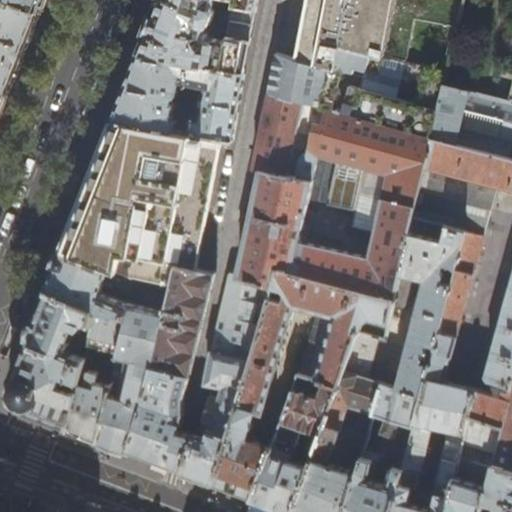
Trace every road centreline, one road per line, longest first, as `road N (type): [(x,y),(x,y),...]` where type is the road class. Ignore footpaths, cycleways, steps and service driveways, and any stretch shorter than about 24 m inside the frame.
road 1 (residential): [(276,0),(193,408),(164,507)]
road 2 (secondary): [(102,0),(0,259)]
road 3 (primary): [(0,444),(164,507)]
